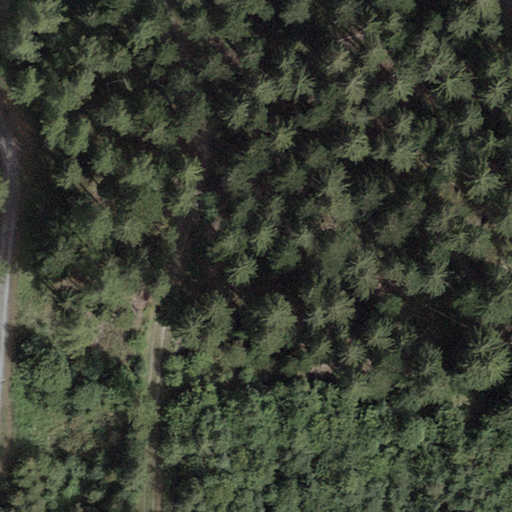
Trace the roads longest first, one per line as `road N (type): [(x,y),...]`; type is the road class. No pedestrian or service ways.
road 1 (track): [(152,511),(153,384),(200,161),(187,64),(161,0)]
road 2 (track): [(0,109),(17,169),(0,331)]
